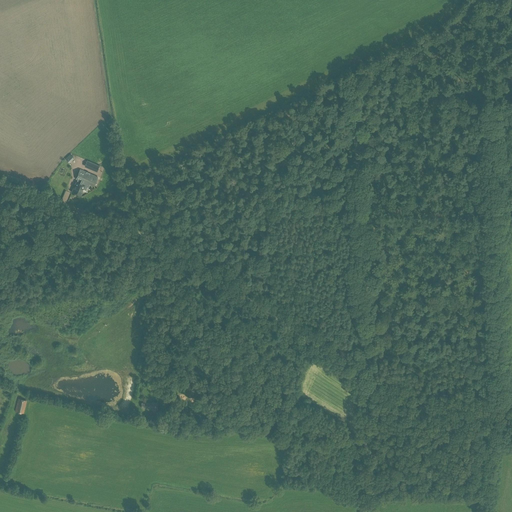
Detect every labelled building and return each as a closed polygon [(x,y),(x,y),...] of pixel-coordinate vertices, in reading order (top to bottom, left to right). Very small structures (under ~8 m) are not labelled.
[(67,153),(62,158),(67,163),(72,157),(67,153)] [(84,158),(82,165),(92,168),(94,162),(84,158)] [(93,187),(93,186),(98,177),(80,169),(76,179),(78,180),(77,182),(76,182),(72,191),(80,195),(81,194),(82,194),(83,192),(82,191),(83,189),(86,190),(87,187),(88,187),(89,185),(93,187)] [(186,392),(193,394),(196,384),(189,382),(189,384),(189,383),(186,390),(187,390),(186,392)] [(24,413),(27,400),(19,398),(15,411),(24,413)] [(152,403),(141,403),(141,408),(152,408),(152,410),(157,410),(157,402),(152,402),(152,403)]
